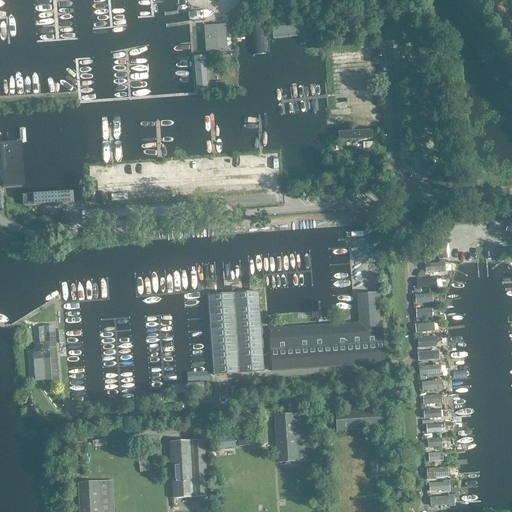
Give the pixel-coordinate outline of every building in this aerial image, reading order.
[(227,52),(225,25),(205,26),(206,53),(227,52)] [(314,36),(313,25),(272,28),(273,39),(314,36)] [(207,56),(196,56),(198,90),(209,90),(207,56)] [(219,89),(218,73),(209,74),(211,89),(219,89)] [(372,130),(335,132),(336,141),(373,139),(372,130)] [(365,149),(375,147),(374,141),(364,142),(365,149)] [(4,146),(7,187),(25,186),(22,144),(4,146)] [(86,201),(85,183),(75,183),(76,201),(86,201)] [(74,192),(22,195),(23,207),(75,204),(74,192)] [(446,259),(445,243),(438,244),(439,259),(446,259)] [(445,272),(444,262),(439,263),(439,264),(425,265),(426,272),(440,271),(440,273),(445,272)] [(436,288),(436,278),(430,278),(431,280),(417,281),(417,288),(431,287),(431,288),(436,288)] [(264,372),(258,292),(237,294),(237,289),(231,289),(232,294),(208,296),(214,375),(264,372)] [(384,364),(381,322),(379,322),(378,294),(357,295),(359,323),(269,329),(272,371),(384,364)] [(432,302),(432,295),(416,296),(416,303),(432,302)] [(432,317),(431,309),(418,310),(419,318),(432,317)] [(433,331),(433,324),(415,326),(415,333),(433,331)] [(58,382),(54,327),(43,327),(44,342),(40,343),(40,353),(34,353),(36,381),(42,381),(42,385),(45,384),(45,383),(58,382)] [(434,345),(433,338),(420,339),(421,346),(434,345)] [(435,360),(435,352),(421,353),(422,361),(435,360)] [(438,374),(437,367),(421,368),(421,375),(438,374)] [(206,381),(206,372),(187,373),(187,383),(206,381)] [(442,391),(441,381),(436,381),(436,382),(422,383),(423,391),(437,390),(437,391),(442,391)] [(442,403),(441,396),(423,397),(424,404),(442,403)] [(384,428),(383,408),(335,411),(336,431),(384,428)] [(441,418),(440,411),(424,412),(424,419),(441,418)] [(311,462),(309,413),(275,415),(277,463),(311,462)] [(440,432),(440,425),(426,426),(427,433),(440,432)] [(254,445),(254,435),(238,437),(238,446),(254,445)] [(235,447),(234,437),(216,438),(217,448),(235,447)] [(441,447),(441,439),(428,440),(428,447),(441,447)] [(207,497),(204,440),(170,442),(173,499),(207,497)] [(442,461),(442,454),(429,455),(429,462),(442,461)] [(383,476),(381,456),(369,457),(371,477),(383,476)] [(448,476),(447,468),(427,470),(427,480),(435,479),(435,477),(448,476)] [(113,511),(112,481),(78,483),(79,511),(113,511)] [(449,492),(449,482),(443,482),(444,484),(430,485),(430,492),(444,491),(444,492),(449,492)] [(454,506),(453,496),(448,496),(448,498),(431,499),(431,506),(449,505),(449,506),(454,506)]
